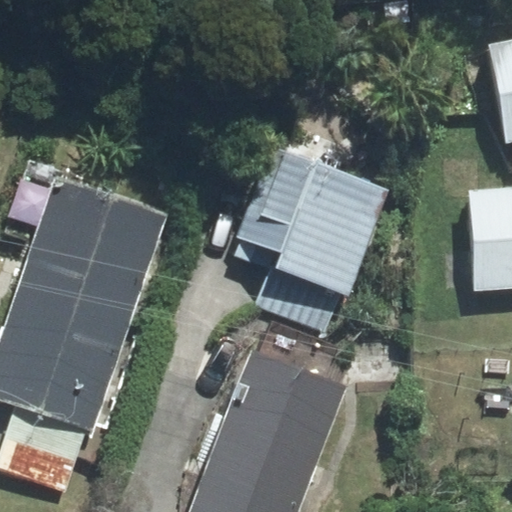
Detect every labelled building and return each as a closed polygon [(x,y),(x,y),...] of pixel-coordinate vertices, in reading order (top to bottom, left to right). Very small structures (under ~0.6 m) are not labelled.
[(511,145),(511,48),(472,57),(493,150),(511,145)] [(364,195),(252,160),(225,246),(259,256),(253,275),(331,299),(364,195)] [(41,189),(6,297),(120,334),(155,226),(41,189)] [(511,291),(511,193),(452,196),(457,294),(511,291)] [(6,297),(0,314),(0,410),(86,438),(120,334),(6,297)] [(289,511),(330,398),(231,363),(178,511),(289,511)] [(4,416),(0,429),(0,475),(61,495),(79,440),(4,416)]
